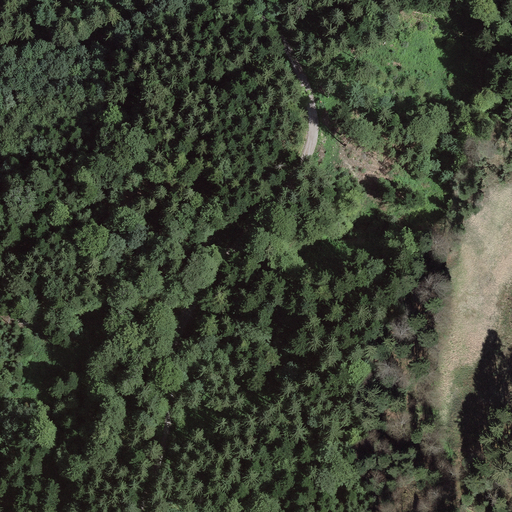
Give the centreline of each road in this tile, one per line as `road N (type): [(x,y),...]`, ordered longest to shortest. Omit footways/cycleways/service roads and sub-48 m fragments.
road 1 (track): [(142,511),(165,441),(176,345),(189,307),(312,145),(309,94),(282,39),(234,0)]
road 2 (track): [(0,402),(52,396),(174,358)]
road 3 (track): [(0,48),(90,42),(166,0)]
